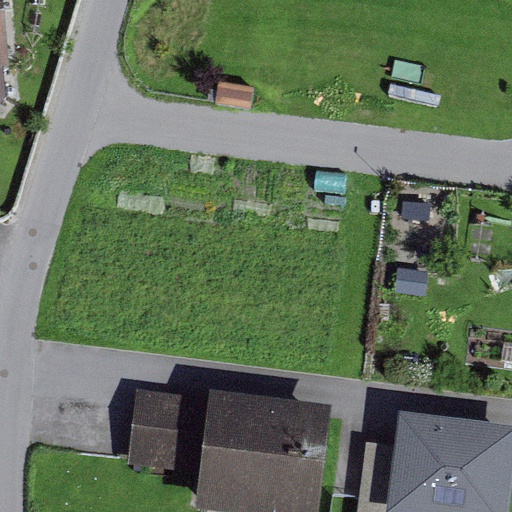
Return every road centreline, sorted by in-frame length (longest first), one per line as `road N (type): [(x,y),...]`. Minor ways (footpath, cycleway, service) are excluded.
road 1 (residential): [(89,100),(511,155)]
road 2 (residential): [(18,511),(23,356),(41,242),(89,100)]
